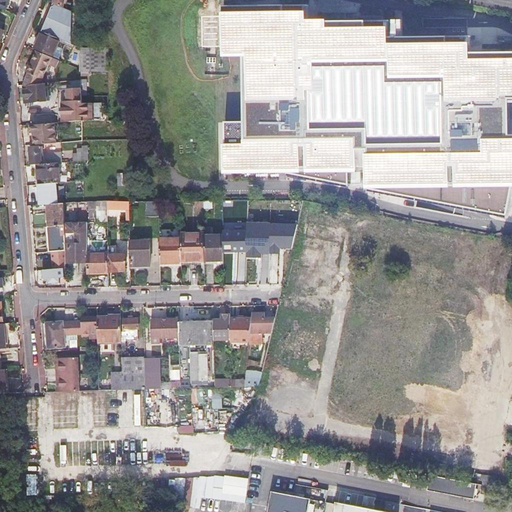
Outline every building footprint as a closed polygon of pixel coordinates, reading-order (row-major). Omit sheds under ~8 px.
[(63,8),(65,9),(66,0),(54,0),(53,4),(63,8)] [(60,40),(71,12),(65,9),(63,8),(53,4),(41,32),(60,40)] [(306,6),(223,7),(223,52),(243,53),(243,139),(225,140),(227,167),(286,170),(285,174),(346,184),(348,168),(365,170),(366,189),(506,215),(509,182),(511,181),(511,134),(500,134),(501,118),(501,102),(511,101),(511,54),(464,53),(466,38),(384,39),(384,22),(307,23),(306,6)] [(53,57),(60,40),(41,32),(34,49),(53,57)] [(107,49),(80,49),(80,70),(80,73),(107,73),(107,49)] [(29,70),(23,86),(40,85),(48,65),(49,62),(51,58),(36,51),(28,70),(29,70)] [(58,61),(51,58),(49,62),(48,65),(55,68),(58,61)] [(81,101),(81,96),(81,81),(67,82),(67,91),(73,91),(74,101),(81,101)] [(40,85),(23,86),(24,103),(45,101),(44,90),(43,90),(43,84),(40,85)] [(55,134),(54,123),(50,124),(33,125),(30,126),(30,133),(33,133),(34,145),(52,144),(51,134),(55,134)] [(29,148),(30,165),(36,165),(57,163),(61,163),(61,153),(43,155),(42,147),(29,148)] [(75,162),(82,161),(82,152),(71,152),(72,162),(75,162)] [(75,181),(83,180),(82,161),(75,162),(75,181)] [(55,183),(59,183),(57,163),(36,165),(38,185),(55,183)] [(48,204),(57,204),(55,183),(38,185),(40,205),(48,204)] [(129,210),(129,202),(107,202),(108,210),(129,210)] [(158,202),(147,202),(147,217),(158,217),(158,202)] [(278,202),(248,202),(248,208),(260,208),(260,210),(278,210),(278,202)] [(65,223),(64,203),(57,204),(48,204),(49,227),(65,226),(65,223)] [(66,264),(87,264),(87,253),(88,223),(65,223),(65,226),(65,227),(66,251),(66,264)] [(271,225),(248,224),(247,232),(247,252),(247,258),(262,259),(262,254),(270,255),(271,225)] [(298,226),(271,225),(270,255),(280,255),(280,249),(292,249),(298,226)] [(66,251),(65,227),(47,228),(49,252),(51,252),(66,251)] [(247,252),(247,232),(223,232),(223,236),(224,252),(247,252)] [(181,235),(181,239),(181,262),(204,262),(204,261),(204,236),(204,234),(181,235)] [(224,252),(223,236),(204,236),(204,261),(224,261),(224,252)] [(181,239),(159,239),(160,265),(181,264),(181,262),(181,239)] [(149,242),(130,243),(130,267),(149,266),(149,242)] [(116,246),(108,246),(108,253),(108,272),(117,272),(117,270),(125,269),(125,255),(116,255),(116,246)] [(66,251),(51,252),(53,270),(66,269),(66,264),(66,251)] [(108,253),(87,253),(87,264),(87,275),(95,275),(95,273),(108,273),(108,272),(108,253)] [(53,270),(42,270),(43,279),(48,279),(48,283),(59,283),(59,277),(66,277),(66,269),(53,270)] [(264,314),(252,314),(250,334),(271,334),(274,318),(264,318),(264,314)] [(230,340),(230,319),(230,315),(224,315),(225,317),(220,317),(220,321),(213,321),(213,322),(213,335),(213,340),(230,340)] [(120,317),(97,317),(97,318),(97,339),(97,342),(121,342),(121,336),(120,317)] [(97,339),(97,318),(81,318),(81,321),(63,322),(64,335),(81,335),(81,336),(89,336),(89,339),(97,339)] [(121,336),(121,342),(121,352),(126,351),(126,336),(131,336),(131,338),(138,338),(138,329),(138,319),(123,320),(123,336),(121,336)] [(160,339),(178,338),(178,322),(178,319),(150,320),(151,344),(160,343),(160,339)] [(230,343),(249,343),(251,319),(230,319),(230,340),(230,343)] [(63,322),(46,324),(48,349),(65,347),(64,335),(63,322)] [(179,389),(214,388),(214,382),(214,380),(207,381),(207,345),(213,345),(213,340),(213,335),(213,322),(178,322),(178,338),(179,389)] [(56,386),(56,392),(57,392),(79,392),(77,358),(54,358),(55,365),(56,365),(57,386),(56,386)] [(122,374),(122,390),(145,390),(144,377),(144,358),(121,359),(122,374)] [(144,377),(145,390),(160,389),(159,372),(155,372),(154,358),(144,358),(144,377)] [(258,387),(261,374),(246,373),(245,379),(245,387),(255,386),(258,387)] [(112,387),(112,391),(122,390),(122,374),(111,374),(112,387)] [(230,387),(245,387),(245,379),(230,380),(230,387)] [(224,387),(230,387),(230,380),(214,380),(214,382),(214,388),(224,387)] [(213,408),(223,408),(222,389),(212,389),(213,408)] [(180,425),(180,433),(194,433),(194,425),(180,425)] [(27,474),(28,493),(37,493),(36,473),(27,474)] [(247,502),(249,480),(171,473),(168,498),(187,500),(186,507),(201,509),(202,498),(247,502)] [(481,485),(429,475),(426,491),(473,500),(479,494),(490,495),(492,487),(481,485)] [(271,490),(267,511),(307,511),(310,498),(271,490)] [(387,511),(336,502),(335,504),(327,503),(325,511),(387,511)]
